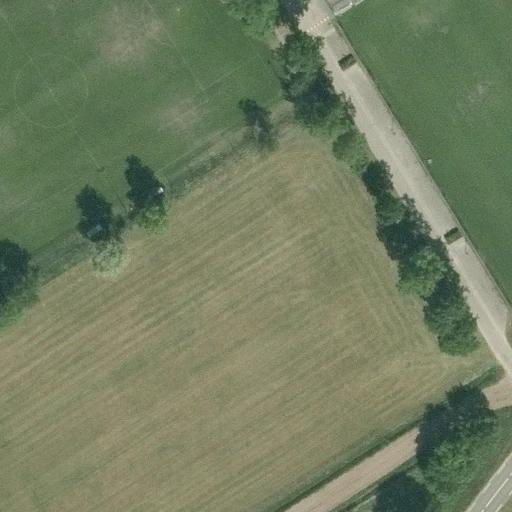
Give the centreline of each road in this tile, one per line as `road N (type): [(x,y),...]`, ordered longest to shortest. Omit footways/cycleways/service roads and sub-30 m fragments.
road 1 (unclassified): [(511,362),(293,0)]
road 2 (track): [(313,511),(511,385)]
